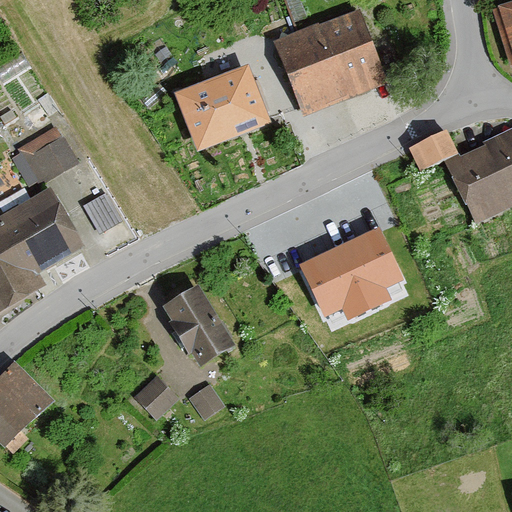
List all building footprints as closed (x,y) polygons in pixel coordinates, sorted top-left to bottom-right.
[(392,87),(363,17),(278,52),(307,122),(392,87)] [(0,81),(2,84),(31,63),(21,49),(0,64),(0,81)] [(275,128),(253,72),(182,100),(204,156),(275,128)] [(77,167),(56,133),(18,157),(40,191),(77,167)] [(511,135),(488,148),(489,151),(451,171),(481,228),(511,212),(511,135)] [(461,162),(450,138),(413,155),(424,179),(461,162)] [(91,253),(55,194),(0,227),(0,327),(41,303),(38,299),(51,291),(45,280),(91,253)] [(399,285),(377,239),(304,274),(326,320),(343,312),(348,323),(387,304),(382,293),(399,285)] [(240,351),(202,293),(169,314),(206,372),(240,351)] [(54,408),(18,372),(0,389),(0,419),(4,423),(0,426),(0,446),(8,454),(54,408)] [(176,402),(156,381),(132,403),(152,424),(176,402)] [(223,411),(209,389),(191,401),(205,422),(223,411)]
